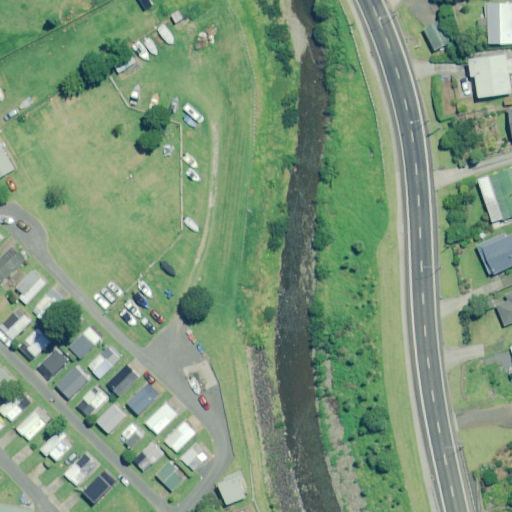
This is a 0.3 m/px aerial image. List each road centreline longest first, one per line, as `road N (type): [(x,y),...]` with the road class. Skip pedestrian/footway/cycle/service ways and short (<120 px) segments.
road 1 (primary): [(457,511),(430,392),(410,103),(374,0)]
road 2 (residential): [(0,218),(211,425),(220,462),(187,511)]
road 3 (residential): [(165,511),(0,341)]
